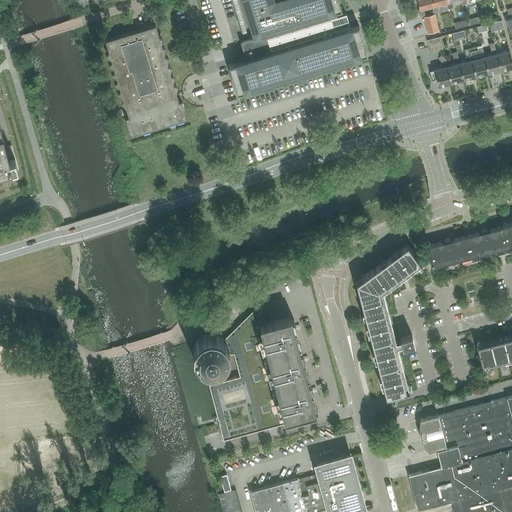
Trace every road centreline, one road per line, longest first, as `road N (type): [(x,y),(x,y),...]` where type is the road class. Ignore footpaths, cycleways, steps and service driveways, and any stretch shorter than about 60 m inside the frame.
road 1 (secondary): [(0,255),(422,123)]
road 2 (unclassified): [(387,511),(328,277),(339,257),(446,209)]
road 3 (unclassified): [(422,123),(376,0)]
